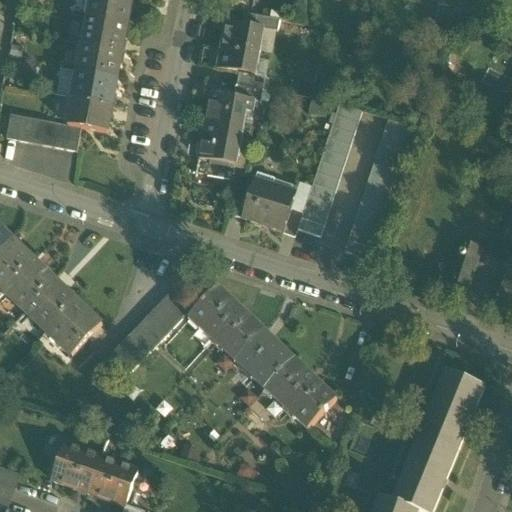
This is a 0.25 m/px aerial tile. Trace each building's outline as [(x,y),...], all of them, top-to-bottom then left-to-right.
[(132,1),(128,0),(91,0),(87,20),(127,28),(132,1)] [(279,23),(256,18),(254,30),(264,32),(277,34),(279,23)] [(127,28),(87,20),(82,48),(122,55),(127,28)] [(254,30),(225,24),(216,72),(239,76),(256,79),(264,32),(254,30)] [(122,55),(82,48),(77,75),(117,82),(122,55)] [(117,82),(77,75),(72,102),(112,109),(117,82)] [(256,79),(239,76),(237,88),(263,93),(265,81),(256,79)] [(263,93),(237,88),(235,100),(247,103),(246,104),(260,107),(263,93)] [(235,100),(212,96),(203,141),(239,147),(246,104),(247,103),(235,100)] [(112,109),(72,102),(67,129),(70,130),(81,132),(107,137),(112,109)] [(362,115),(340,107),(336,119),(359,126),(362,115)] [(23,121),(11,119),(7,143),(19,145),(23,121)] [(359,126),(336,119),(332,130),(355,137),(359,126)] [(35,123),(23,121),(19,145),(30,147),(35,123)] [(46,126),(35,123),(30,147),(42,149),(46,126)] [(412,131),(389,123),(385,134),(408,142),(412,131)] [(58,128),(46,126),(42,149),(54,151),(58,128)] [(67,129),(58,128),(54,151),(65,153),(70,130),(67,129)] [(81,132),(70,130),(65,153),(77,155),(81,132)] [(355,137),(332,130),(329,141),(351,149),(355,137)] [(408,142),(385,134),(381,145),(404,153),(408,142)] [(239,147),(203,141),(199,162),(210,164),(210,167),(229,170),(230,168),(233,168),(236,155),(237,155),(239,147)] [(351,149),(329,141),(325,153),(347,160),(351,149)] [(404,153),(381,145),(378,156),(401,164),(404,153)] [(347,160),(325,153),(321,164),(344,172),(347,160)] [(401,164),(378,156),(374,167),(397,175),(401,164)] [(344,172),(321,164),(317,175),(340,183),(344,172)] [(397,175),(374,167),(370,178),(393,186),(397,175)] [(340,183),(317,175),(314,187),(336,194),(340,183)] [(393,186),(370,178),(367,189),(390,197),(393,186)] [(295,195),(253,181),(240,222),(282,236),(295,195)] [(336,194),(314,187),(310,198),(332,206),(336,194)] [(390,197),(367,189),(363,200),(386,208),(390,197)] [(332,206),(310,198),(306,210),(328,217),(332,206)] [(386,208),(363,200),(359,211),(382,218),(386,208)] [(328,217),(306,210),(302,221),(325,228),(328,217)] [(382,218),(359,211),(356,222),(378,229),(382,218)] [(321,240),(325,228),(302,221),(298,232),(321,240)] [(378,229),(356,222),(352,233),(375,240),(378,229)] [(0,255),(13,242),(0,229),(0,255)] [(375,240),(352,233),(348,243),(371,251),(375,240)] [(13,242),(0,255),(0,290),(4,294),(34,262),(13,242)] [(348,243),(344,254),(367,262),(371,251),(348,243)] [(480,252),(462,246),(449,285),(467,291),(480,252)] [(34,262),(4,294),(25,314),(55,282),(34,262)] [(511,283),(506,280),(494,302),(511,311),(511,283)] [(55,282),(25,314),(46,334),(77,303),(55,282)] [(265,334),(218,290),(189,320),(236,365),(265,334)] [(195,308),(177,291),(169,300),(187,317),(195,308)] [(187,317),(169,300),(160,309),(178,326),(187,317)] [(77,303),(46,334),(73,359),(103,327),(77,303)] [(178,326),(160,309),(153,316),(171,333),(178,326)] [(171,333),(153,316),(146,324),(164,341),(171,333)] [(164,341),(146,324),(139,332),(157,348),(164,341)] [(157,348),(139,332),(132,339),(150,356),(157,348)] [(294,362),(265,334),(236,365),(265,393),(294,362)] [(150,356),(132,339),(124,348),(142,364),(150,356)] [(142,364),(124,348),(115,356),(133,373),(142,364)] [(133,373),(115,356),(107,365),(125,382),(133,373)] [(294,362),(265,393),(307,433),(336,402),(294,362)] [(481,389),(444,375),(418,439),(455,454),(481,389)] [(432,511),(455,454),(418,439),(392,504),(412,511),(432,511)] [(85,452),(65,445),(51,483),(88,496),(100,463),(83,456),(85,452)] [(138,471),(117,464),(115,468),(100,463),(88,496),(124,509),(138,471)] [(8,511),(20,479),(0,471),(0,510),(4,511),(8,511)] [(392,505),(379,501),(374,511),(412,511),(392,504),(392,505)]
